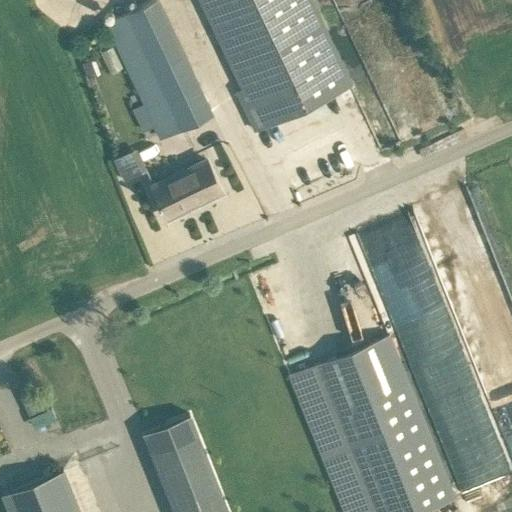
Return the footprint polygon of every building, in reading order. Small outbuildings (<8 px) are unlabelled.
[(210,110),(157,0),(147,0),(105,21),(160,135),(210,110)] [(349,83),(341,65),(308,0),(202,0),(254,106),(263,124),(349,83)] [(100,72),(94,57),(83,61),(88,76),(100,72)] [(115,155),(126,177),(149,166),(139,144),(115,155)] [(221,188),(213,170),(207,158),(153,184),(159,197),(157,198),(159,202),(161,201),(167,214),(221,188)] [(412,511),(455,495),(389,331),(382,312),(345,327),(353,346),(317,360),(290,371),(346,511),(412,511)] [(23,393),(35,425),(55,417),(43,385),(23,393)] [(229,511),(197,430),(190,411),(144,429),(177,511),(229,511)] [(81,511),(64,467),(3,491),(10,511),(81,511)]
